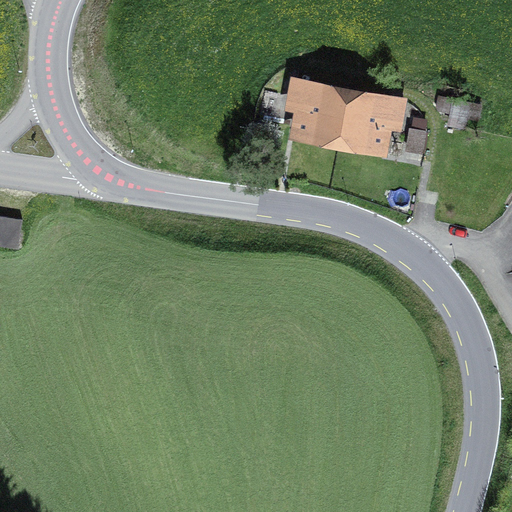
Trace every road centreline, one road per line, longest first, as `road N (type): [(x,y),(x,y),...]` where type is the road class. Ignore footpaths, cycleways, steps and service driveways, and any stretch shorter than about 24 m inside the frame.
road 1 (tertiary): [(463,511),(481,427),(470,334),(451,297),(401,247)]
road 2 (tertiary): [(401,247),(317,212),(136,187)]
road 3 (residential): [(511,313),(457,244),(401,247)]
road 4 (unclassified): [(136,187),(0,168)]
road 5 (tertiary): [(136,187),(98,171),(65,133),(50,97)]
